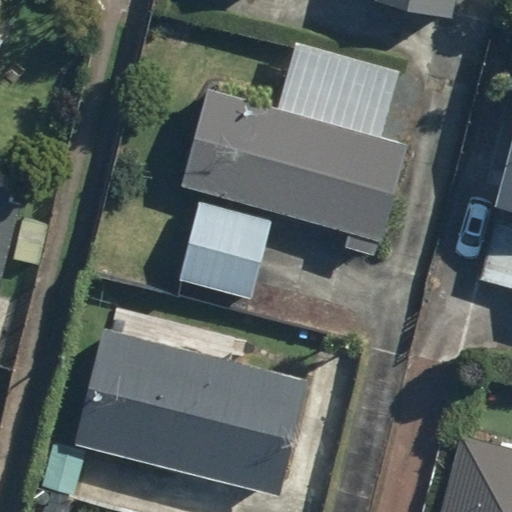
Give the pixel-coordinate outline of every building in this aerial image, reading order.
[(107,0),(115,13),(149,21),(153,0),(107,0)] [(417,0),(456,9),(458,0),(417,0)] [(201,85),(178,182),(388,231),(411,134),(201,85)] [(0,181),(15,137),(0,132),(0,181)] [(189,195),(171,271),(260,292),(278,216),(189,195)] [(96,324),(68,443),(284,493),(312,375),(96,324)] [(420,511),(458,368),(413,356),(372,511),(420,511)] [(511,511),(511,450),(463,436),(440,511),(511,511)] [(71,511),(88,451),(58,443),(39,511),(71,511)]
